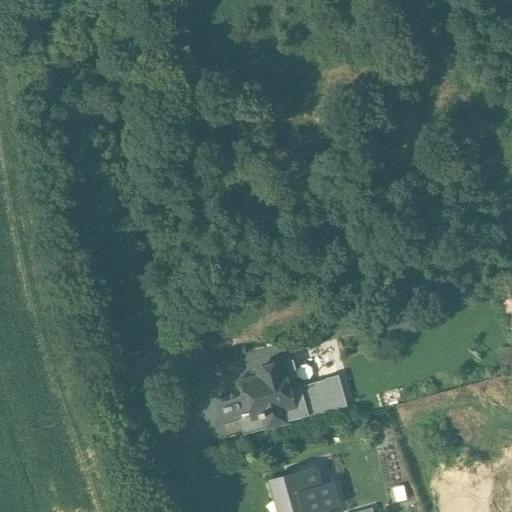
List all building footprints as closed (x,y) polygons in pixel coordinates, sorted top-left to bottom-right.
[(222,277),(206,279),(209,301),(225,298),(222,277)] [(508,287),(500,289),(503,301),(511,299),(508,287)] [(386,289),(327,305),(332,320),(391,306),(386,289)] [(294,360),(258,370),(260,378),(245,382),(253,413),(254,418),(264,415),(267,427),(287,422),(284,410),(295,407),(290,391),(288,380),(299,377),(294,360)] [(339,377),(300,387),(301,388),(290,391),(295,407),(284,410),(287,422),(346,406),(339,377)] [(253,413),(242,415),(243,419),(242,420),(245,433),(267,427),(264,415),(254,418),(253,413)] [(303,476),(301,471),(274,479),(279,499),(283,498),(286,506),(287,511),(329,511),(319,472),(303,476)]
